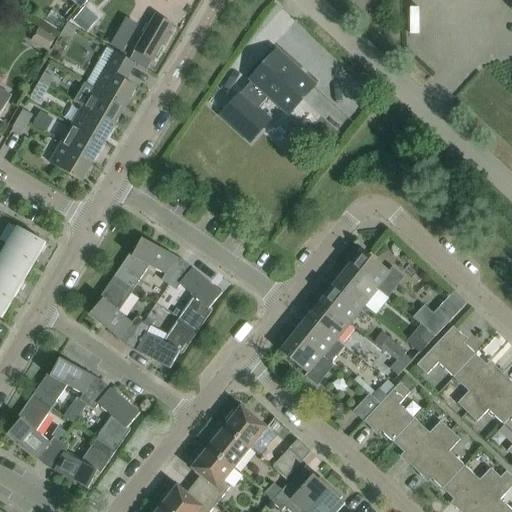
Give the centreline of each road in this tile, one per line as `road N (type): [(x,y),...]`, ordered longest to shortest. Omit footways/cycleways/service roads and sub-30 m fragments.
road 1 (residential): [(286,301),(353,219),(383,214),(511,327)]
road 2 (unclassified): [(511,187),(308,0)]
road 3 (residential): [(410,511),(242,355)]
road 4 (residential): [(286,301),(112,186)]
road 5 (residential): [(189,418),(42,309)]
road 6 (residential): [(112,186),(175,75)]
